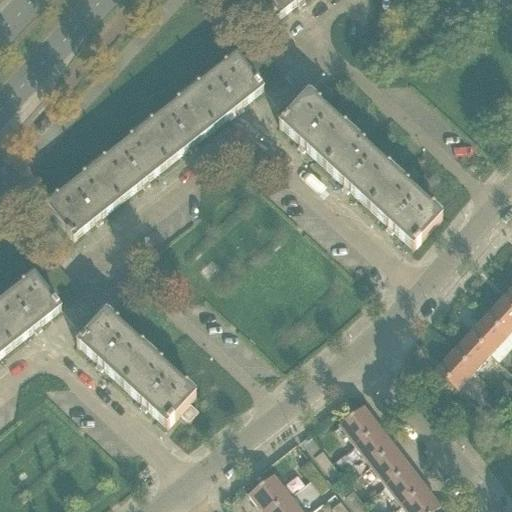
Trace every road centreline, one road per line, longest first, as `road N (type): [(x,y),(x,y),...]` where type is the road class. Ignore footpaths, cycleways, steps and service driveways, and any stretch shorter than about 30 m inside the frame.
road 1 (residential): [(418,299),(255,140),(107,254),(278,415)]
road 2 (residential): [(351,0),(306,35),(497,208)]
road 3 (residential): [(0,393),(34,365),(58,365),(183,490)]
road 4 (residential): [(484,511),(360,354)]
road 5 (primary): [(0,113),(103,0)]
road 6 (tertiary): [(183,490),(278,415)]
road 7 (tertiary): [(418,299),(497,208)]
